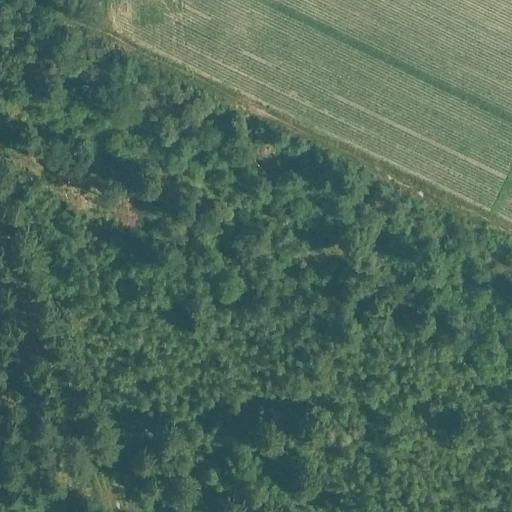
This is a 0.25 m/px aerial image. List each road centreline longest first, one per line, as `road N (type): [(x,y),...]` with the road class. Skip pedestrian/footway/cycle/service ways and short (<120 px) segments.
road 1 (track): [(511,219),(60,0)]
road 2 (track): [(137,511),(0,138)]
